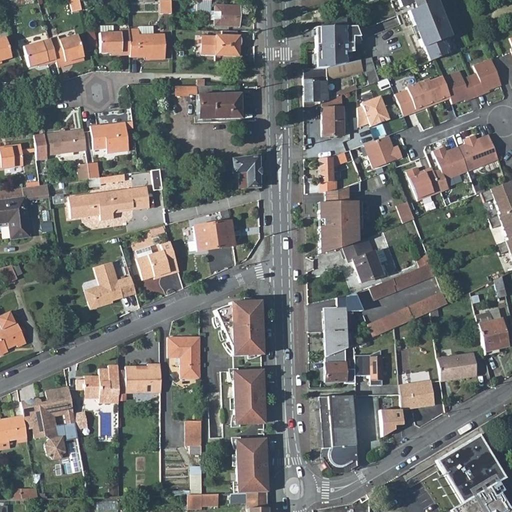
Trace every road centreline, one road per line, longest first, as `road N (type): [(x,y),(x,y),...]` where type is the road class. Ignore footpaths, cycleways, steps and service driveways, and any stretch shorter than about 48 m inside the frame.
road 1 (residential): [(282,266),(0,388)]
road 2 (secondary): [(278,0),(282,266)]
road 3 (residential): [(311,489),(347,486),(511,386)]
road 4 (secondary): [(282,266),(290,471)]
road 5 (residential): [(0,112),(156,78)]
